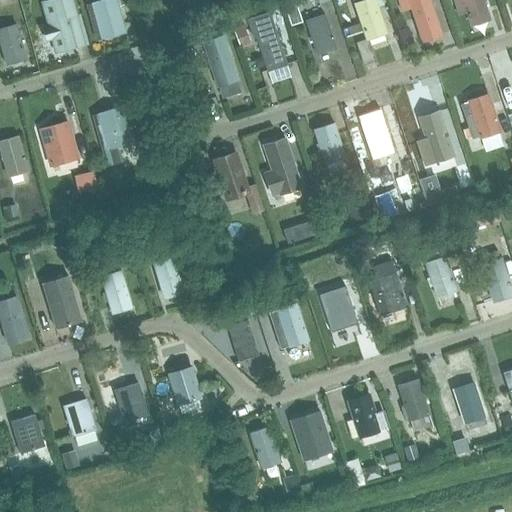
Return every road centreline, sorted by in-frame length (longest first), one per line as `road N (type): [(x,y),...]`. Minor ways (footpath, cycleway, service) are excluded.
road 1 (residential): [(511,320),(258,401),(190,334),(163,326),(0,374)]
road 2 (residential): [(0,93),(128,64),(200,124),(228,131),(511,38)]
